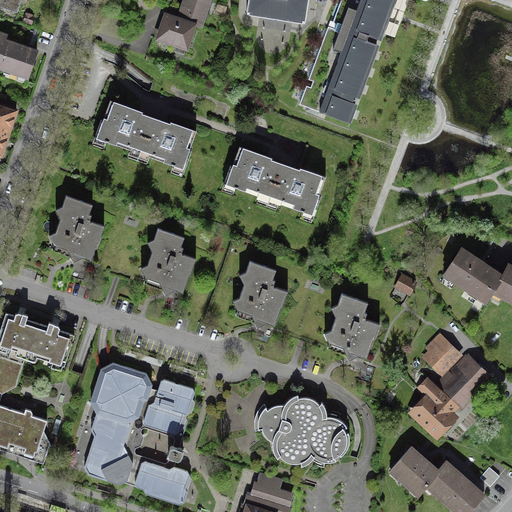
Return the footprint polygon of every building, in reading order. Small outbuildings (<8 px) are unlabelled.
[(21,0),(0,0),(0,6),(17,13),(21,0)] [(194,25),(201,28),(210,0),(184,0),(178,19),(194,25)] [(248,0),(246,12),(247,12),(247,14),(249,15),(249,16),(265,18),(266,14),(287,17),(286,22),(302,24),(302,23),(304,24),(305,21),(306,21),(308,6),(304,5),(304,0),(248,0)] [(341,0),(333,22),(330,21),(330,22),(337,24),(335,29),(328,27),(309,79),(313,81),(311,87),(306,86),(300,104),(348,122),(355,104),(352,103),(355,96),(357,97),(359,92),(357,91),(360,83),(362,84),(365,75),(363,74),(366,66),(368,67),(372,58),(370,57),(373,49),(374,50),(376,45),(367,41),(369,36),(378,39),(380,34),(378,34),(381,26),(383,26),(387,17),(385,16),(388,8),(389,9),(392,0),(341,0)] [(194,25),(178,19),(166,15),(158,39),(186,48),(194,25)] [(6,36),(0,34),(0,66),(28,77),(37,52),(4,41),(6,36)] [(140,151),(152,120),(141,116),(142,113),(109,101),(95,140),(115,147),(117,143),(140,151)] [(0,104),(0,129),(9,133),(17,110),(0,104)] [(152,120),(140,151),(164,160),(163,163),(182,170),(196,132),(170,123),(169,126),(152,120)] [(0,129),(0,155),(1,156),(9,133),(0,129)] [(269,199),(282,163),(239,148),(225,187),(245,194),(247,191),(269,199)] [(326,179),(282,163),(269,199),(294,207),(293,211),(312,218),(326,179)] [(93,206),(65,196),(62,209),(56,211),(60,221),(55,234),(49,237),(54,247),(56,248),(56,252),(70,258),(73,264),(83,259),(91,262),(104,227),(92,223),(90,221),(92,216),(89,216),(93,206)] [(185,238),(157,228),(154,240),(148,242),(153,252),(149,266),(142,268),(145,279),(159,284),(165,296),(175,292),(183,294),(196,260),(182,255),(184,249),(181,249),(185,238)] [(484,307),(492,295),(501,275),(461,249),(441,277),(484,307)] [(276,271),(250,261),(246,273),(240,276),(244,285),(239,299),(232,303),(238,314),(274,328),(287,293),(273,288),(275,282),(272,281),(276,271)] [(511,266),(506,264),(501,275),(492,295),(511,305),(511,266)] [(418,283),(401,274),(394,289),(410,297),(418,283)] [(369,303),(342,294),(339,304),(332,308),(337,317),(332,331),(326,333),(329,340),(328,347),(347,355),(350,361),(359,356),(367,358),(373,341),(375,341),(380,325),(367,321),(366,318),(368,314),(366,313),(369,303)] [(5,313),(0,329),(0,400),(1,398),(3,391),(14,394),(24,360),(37,324),(26,320),(27,318),(17,315),(14,316),(5,313)] [(37,324),(24,360),(36,363),(37,359),(49,363),(48,364),(52,365),(51,369),(61,372),(62,367),(64,368),(75,336),(60,331),(57,328),(48,325),(47,327),(37,324)] [(461,352),(440,333),(424,348),(427,352),(422,357),(441,375),(461,352)] [(439,381),(434,386),(428,380),(417,391),(425,398),(408,416),(438,444),(460,421),(455,416),(461,410),(463,412),(494,380),(466,354),(439,381)] [(119,364),(113,362),(102,368),(100,374),(102,378),(98,380),(91,401),(97,412),(91,429),(96,439),(93,441),(90,451),(91,454),(88,456),(85,467),(88,474),(103,478),(106,477),(108,480),(119,484),(123,482),(144,488),(146,492),(180,503),(184,501),(187,491),(185,487),(189,475),(187,471),(174,467),(170,468),(138,458),(134,451),(136,445),(138,444),(141,437),(139,434),(141,429),(144,427),(146,424),(158,428),(159,424),(162,425),(161,429),(174,433),(178,431),(184,413),(187,413),(194,392),(193,388),(164,379),(161,380),(157,394),(149,391),(152,384),(146,373),(142,372),(138,374),(137,370),(125,366),(121,368),(119,364)] [(304,397),(298,398),(297,394),(294,395),(288,399),(284,404),(278,404),(272,406),(267,409),(265,407),(260,413),(257,421),(258,426),(258,428),(262,428),(264,432),(266,436),(273,441),(273,448),(274,454),(277,458),(280,456),(283,459),(289,462),(293,463),(300,462),(302,466),(307,464),(311,462),(314,457),(317,459),(325,461),(335,460),(335,457),(341,455),(346,450),(350,442),(348,431),(346,425),(339,419),(335,417),(328,417),(327,413),(325,407),(322,403),(319,405),(315,400),(310,398),(304,397)] [(0,437),(9,411),(0,408),(0,437)] [(9,411),(0,437),(0,448),(43,464),(51,444),(44,431),(47,423),(31,418),(32,415),(29,413),(24,411),(22,416),(9,411)] [(181,448),(173,445),(170,447),(168,453),(169,456),(178,459),(181,457),(183,451),(181,448)] [(424,489),(438,473),(411,449),(389,474),(416,498),(424,489)] [(447,463),(438,473),(424,489),(451,511),(474,511),(487,498),(447,463)] [(499,472),(490,463),(480,474),(489,483),(499,472)] [(286,511),(292,493),(279,489),(282,479),(261,473),(259,480),(252,478),(242,511),(286,511)]
